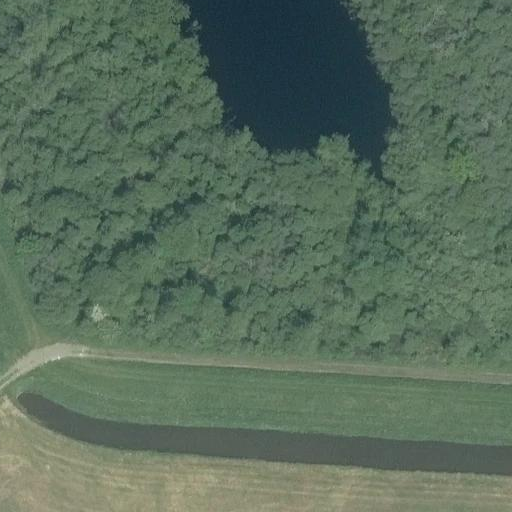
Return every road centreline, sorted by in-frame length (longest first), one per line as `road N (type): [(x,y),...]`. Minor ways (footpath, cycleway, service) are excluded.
road 1 (track): [(0,218),(56,358),(148,386),(511,407)]
road 2 (track): [(0,385),(32,365),(93,354),(511,378)]
